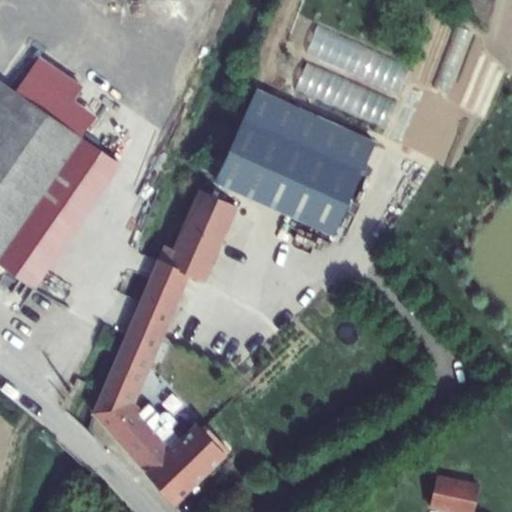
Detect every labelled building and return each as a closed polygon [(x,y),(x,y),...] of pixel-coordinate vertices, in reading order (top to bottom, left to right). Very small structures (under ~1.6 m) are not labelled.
[(307,62),(295,89),(386,130),(398,103),(307,62)] [(0,80),(0,264),(34,289),(119,163),(0,80)] [(259,90),(217,182),(332,234),(374,143),(259,90)] [(166,246),(158,262),(186,274),(203,281),(236,206),(201,190),(175,250),(166,246)] [(158,262),(152,278),(179,290),(186,274),(158,262)] [(148,403),(137,413),(129,403),(179,290),(152,278),(95,413),(175,502),(229,451),(205,425),(200,429),(196,425),(181,439),(171,428),(174,424),(175,419),(168,412),(163,412),(159,415),(148,403)] [(435,477),(429,506),(457,511),(472,511),(478,486),(435,477)]
